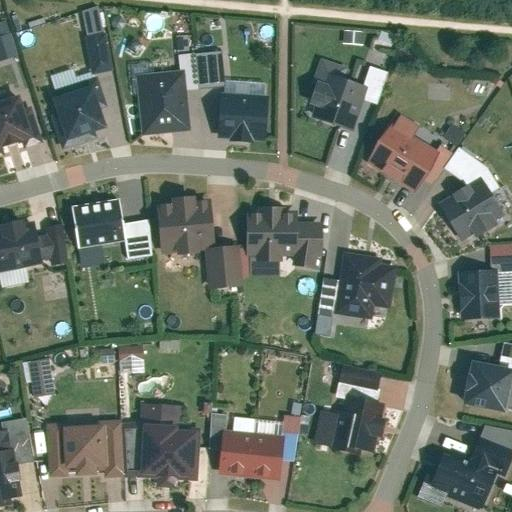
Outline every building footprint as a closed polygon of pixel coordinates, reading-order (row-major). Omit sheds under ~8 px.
[(100,6),(85,11),(91,35),(84,36),(94,71),(75,76),(73,69),(53,75),(59,98),(52,100),(64,146),(98,137),(96,130),(107,127),(101,108),(109,106),(100,72),(113,68),(100,6)] [(6,21),(0,23),(0,59),(17,54),(6,21)] [(366,42),(366,32),(348,32),(348,42),(366,42)] [(193,52),(192,41),(177,42),(180,68),(136,73),(143,134),(190,130),(186,89),(200,88),(196,52),(193,52)] [(223,49),(196,52),(200,88),(223,85),(219,136),(262,139),(266,82),(226,79),(223,49)] [(371,85),(320,70),(307,112),(358,128),(371,85)] [(0,153),(3,153),(0,144),(20,138),(22,144),(38,139),(26,102),(19,104),(16,94),(0,98),(0,153)] [(441,150),(394,124),(373,162),(419,188),(441,150)] [(454,127),(449,139),(464,145),(469,133),(454,127)] [(484,178),(440,204),(463,243),(507,217),(484,178)] [(212,199),(161,203),(164,243),(215,239),(212,199)] [(121,200),(76,206),(81,241),(126,235),(121,200)] [(296,209),(259,210),(259,224),(248,224),(248,256),(329,255),(329,221),(296,221),(296,209)] [(4,232),(0,232),(0,267),(46,262),(42,229),(30,231),(29,217),(3,220),(4,232)] [(384,258),(349,253),(341,309),(373,313),(374,302),(392,305),(397,266),(383,264),(384,258)] [(500,270),(453,270),(454,311),(501,311),(500,270)] [(503,366),(476,361),(469,399),(511,407),(511,344),(507,343),(503,366)] [(149,346),(124,347),(125,373),(150,371),(149,346)] [(374,385),(374,371),(350,371),(350,385),(374,385)] [(375,372),(375,391),(389,391),(389,371),(375,372)] [(385,405),(342,396),(332,442),(376,451),(385,405)] [(125,424),(67,425),(68,473),(126,471),(125,424)] [(200,425),(148,424),(147,471),(200,472),(200,425)] [(253,438),(223,434),(219,475),(251,477),(253,438)] [(10,435),(0,437),(0,497),(22,493),(10,435)] [(469,464),(443,454),(434,476),(426,473),(418,496),(445,506),(450,493),(482,504),(496,466),(508,470),(511,458),(511,446),(480,435),(469,464)] [(281,440),(253,438),(251,477),(279,479),(281,440)]
